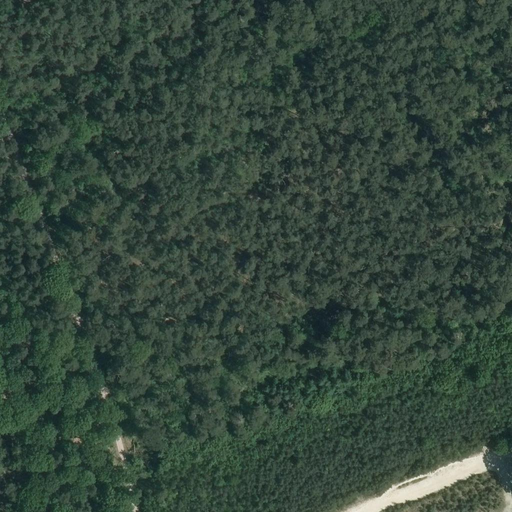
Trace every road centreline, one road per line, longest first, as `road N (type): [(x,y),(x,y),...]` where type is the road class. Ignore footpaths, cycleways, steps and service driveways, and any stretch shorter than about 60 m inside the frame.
road 1 (track): [(135,511),(116,429),(0,109)]
road 2 (track): [(511,448),(363,511)]
